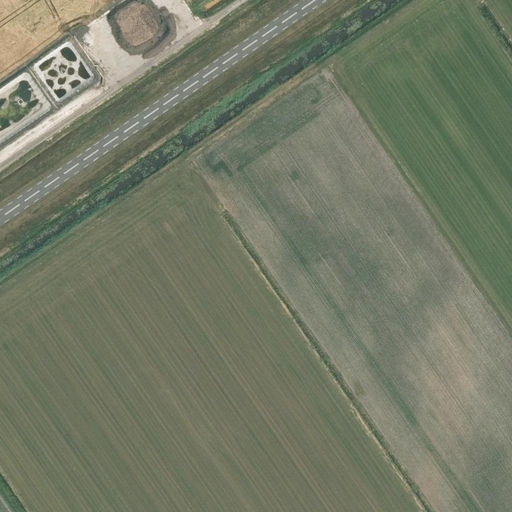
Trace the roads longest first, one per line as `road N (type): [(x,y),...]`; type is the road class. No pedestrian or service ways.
road 1 (primary): [(0,218),(315,0)]
road 2 (unclassified): [(0,167),(242,0)]
